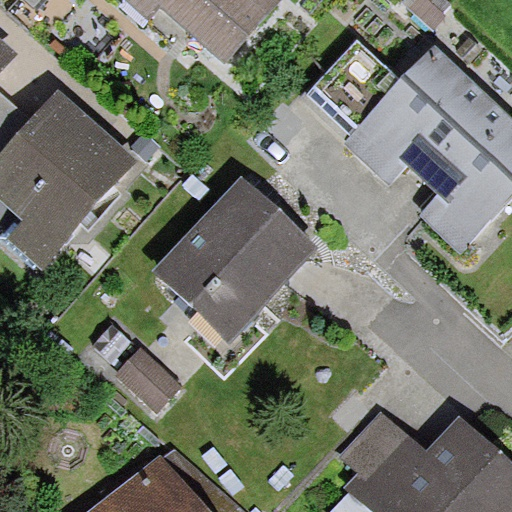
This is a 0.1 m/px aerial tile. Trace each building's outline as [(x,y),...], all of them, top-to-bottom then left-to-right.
[(14,0),(29,13),(40,0),(105,0),(141,31),(158,12),(219,66),(271,8),(262,0),(14,0)] [(353,58),(311,103),(459,241),(511,184),(511,138),(431,63),(397,99),(353,58)] [(29,272),(121,170),(48,106),(25,131),(0,108),(0,210),(18,226),(0,246),(29,272)] [(228,198),(159,277),(230,340),(299,261),(228,198)] [(120,351),(106,339),(90,358),(103,370),(120,351)] [(150,416),(170,394),(129,358),(109,380),(150,416)] [(379,511),(511,511),(511,495),(452,437),(417,473),(376,433),(338,471),(379,511)] [(251,511),(204,441),(97,511),(251,511)]
